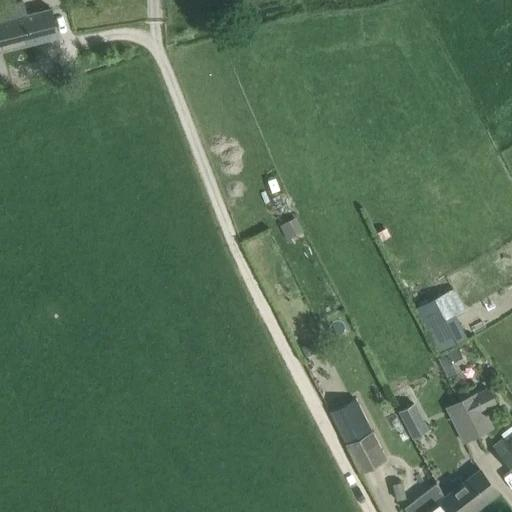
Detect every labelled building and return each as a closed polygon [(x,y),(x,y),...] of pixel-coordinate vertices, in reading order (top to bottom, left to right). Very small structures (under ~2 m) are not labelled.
[(0,51),(59,37),(51,8),(27,14),(23,2),(0,7),(0,51)] [(283,224),(290,240),(306,232),(298,217),(283,224)] [(412,281),(440,271),(434,255),(406,265),(412,281)] [(453,318),(432,325),(440,349),(461,342),(453,318)] [(511,328),(499,335),(483,343),(500,378),(511,371),(511,328)] [(459,403),(465,414),(477,440),(494,432),(485,415),(497,410),(488,390),(476,396),(476,395),(459,403)] [(414,404),(401,411),(414,437),(428,430),(414,404)] [(477,440),(465,414),(452,420),(465,446),(477,440)] [(494,446),(511,469),(511,426),(502,434),(505,438),(494,446)] [(368,434),(346,445),(360,473),(382,462),(368,434)] [(480,470),(446,496),(457,511),(472,511),(498,492),(480,470)] [(457,511),(446,496),(436,483),(402,508),(404,511),(457,511)]
